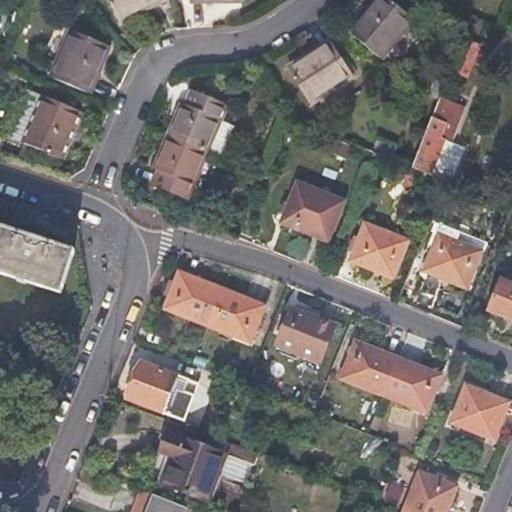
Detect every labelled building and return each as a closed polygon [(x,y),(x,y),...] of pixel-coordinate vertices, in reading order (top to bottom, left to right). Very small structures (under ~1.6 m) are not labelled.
[(162,0),(106,0),(120,23),(162,0)] [(379,56),(412,18),(390,0),(375,0),(349,31),(379,56)] [(87,92),(107,46),(71,31),(52,78),(87,92)] [(352,74),(330,41),(287,68),(310,103),(352,74)] [(462,41),(449,74),(463,80),(476,47),(462,41)] [(182,104),(168,137),(205,153),(224,105),(192,91),(185,106),(182,104)] [(60,159),(80,113),(44,98),(37,115),(23,110),(10,141),(60,159)] [(440,98),(411,171),(429,178),(444,141),(440,139),(446,123),(457,128),(464,108),(440,98)] [(205,153),(168,137),(155,169),(159,171),(153,185),(187,198),(205,153)] [(329,240),(345,200),(300,182),(283,222),(329,240)] [(395,277),(410,241),(367,223),(352,260),(395,277)] [(0,227),(0,274),(60,293),(73,251),(0,227)] [(469,288),(484,251),(440,234),(425,270),(469,288)] [(266,305),(181,272),(166,308),(252,343),(266,305)] [(511,317),(511,282),(502,278),(490,309),(511,317)] [(293,310),(278,345),(319,364),(326,348),(334,326),(293,310)] [(348,357),(432,390),(439,374),(353,340),(347,356),(348,357)] [(342,378),(385,396),(393,376),(350,358),(342,378)] [(197,383),(141,362),(128,399),(164,413),(165,411),(184,418),(197,383)] [(435,392),(393,376),(385,396),(427,413),(435,392)] [(258,391),(233,381),(229,392),(254,401),(258,391)] [(472,405),(465,426),(496,438),(509,401),(467,385),(461,401),(472,405)] [(471,407),(459,402),(451,422),(462,427),(471,407)] [(224,456),(169,434),(161,455),(173,460),(163,485),(206,502),(224,456)] [(419,471),(402,511),(430,511),(444,480),(419,471)] [(327,486),(295,474),(289,489),(321,502),(327,486)] [(449,511),(460,487),(444,480),(430,511),(449,511)] [(151,511),(158,496),(143,490),(135,511),(151,511)] [(184,511),(186,507),(158,496),(151,511),(184,511)]
